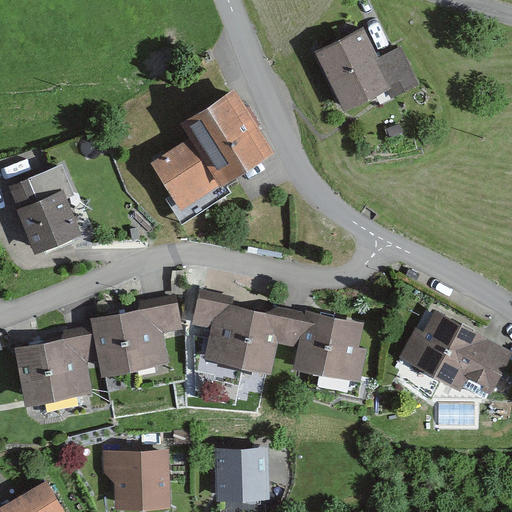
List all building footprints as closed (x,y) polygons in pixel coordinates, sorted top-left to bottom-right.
[(360,29),(309,50),(336,116),(415,84),(399,46),(372,57),(360,29)] [(190,142),(150,167),(171,201),(168,203),(182,227),(233,196),(228,188),(276,158),(236,93),(181,127),(190,142)] [(63,168),(9,190),(37,257),(83,238),(67,200),(75,197),(63,168)] [(357,323),(202,287),(194,320),(214,325),(207,357),(263,370),(270,340),(294,345),(289,368),(358,383),(366,350),(352,347),(357,323)] [(80,331),(6,344),(16,405),(87,394),(82,363),(92,362),(94,376),(163,364),(158,334),(183,329),(177,295),(77,312),(80,331)] [(507,352),(430,309),(398,365),(448,393),(458,375),(485,391),(507,352)] [(161,449),(101,450),(101,475),(112,487),(112,509),(161,509),(161,449)] [(262,451),(210,451),(210,500),(217,500),(217,511),(257,511),(257,498),(263,485),(262,451)] [(63,511),(49,483),(0,507),(0,511),(63,511)]
